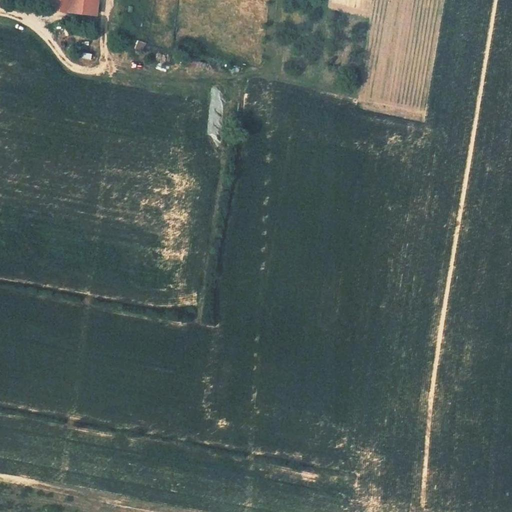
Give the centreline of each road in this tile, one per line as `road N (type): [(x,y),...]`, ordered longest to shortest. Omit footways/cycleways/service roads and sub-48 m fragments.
road 1 (track): [(0,478),(176,511)]
road 2 (track): [(0,11),(45,30),(74,65),(100,69)]
